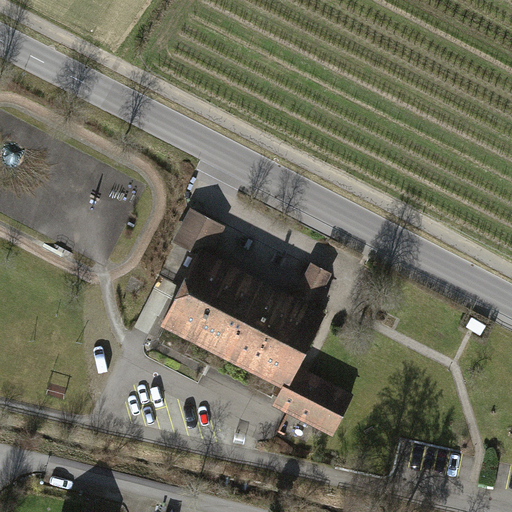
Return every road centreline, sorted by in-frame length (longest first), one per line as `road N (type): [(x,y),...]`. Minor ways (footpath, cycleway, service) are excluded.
road 1 (tertiary): [(511,300),(0,35)]
road 2 (residential): [(0,454),(234,511)]
